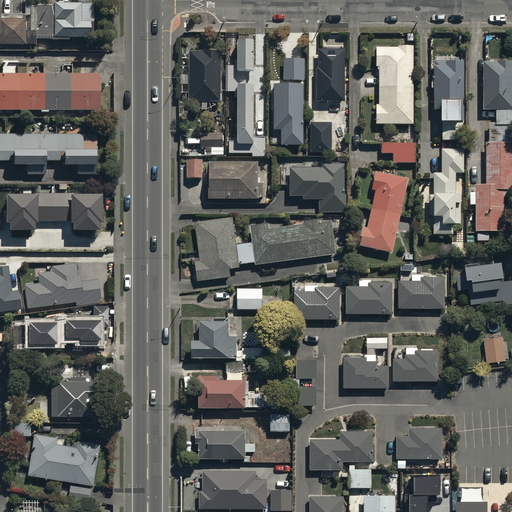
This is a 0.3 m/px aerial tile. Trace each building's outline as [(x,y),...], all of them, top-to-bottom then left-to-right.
[(46,8),(36,8),(37,42),(68,42),(68,40),(93,39),(92,3),(78,3),(78,6),(46,6),(46,8)] [(0,47),(35,49),(35,34),(24,34),(24,18),(0,17),(0,47)] [(254,40),(238,40),(238,66),(228,66),(228,91),(237,91),(237,140),(229,140),(229,153),(252,153),(252,156),(265,156),(265,136),(254,137),(254,40)] [(413,49),(377,49),(378,126),(414,125),(413,49)] [(345,52),(318,52),(318,103),(346,103),(345,52)] [(221,54),(190,54),(189,102),(221,102),(221,54)] [(306,60),(285,60),(285,80),(306,80),(306,60)] [(464,62),(435,62),(435,111),(464,111),(464,62)] [(511,63),(484,63),(484,110),(511,110),(511,63)] [(100,70),(0,69),(0,107),(40,107),(40,110),(48,110),(48,108),(100,107),(100,70)] [(305,86),(274,86),(274,131),(282,131),(282,145),(305,145),(305,86)] [(332,124),(310,125),(311,154),(332,154),(332,124)] [(223,153),(224,131),(200,130),(200,147),(210,147),(210,152),(223,153)] [(0,157),(11,157),(11,160),(26,160),(26,172),(46,171),(46,159),(61,159),(61,161),(76,161),(76,172),(96,172),(96,131),(0,131),(0,157)] [(417,145),(383,145),(383,154),(394,154),(394,164),(417,164),(417,145)] [(511,145),(487,145),(487,186),(476,187),(476,233),(506,233),(506,192),(511,192),(511,145)] [(464,151),(443,151),(444,175),(434,175),(434,237),(456,236),(455,175),(464,175),(464,151)] [(202,160),(187,161),(187,179),(202,179),(202,160)] [(258,164),(211,164),(210,199),(258,199),(258,164)] [(345,167),(290,168),(291,200),(320,199),(320,213),(345,213),(345,167)] [(409,181),(378,174),(361,247),(393,254),(409,181)] [(100,194),(6,194),(6,223),(9,223),(9,230),(33,230),(33,224),(36,224),(36,220),(69,220),(69,223),(71,223),(71,230),(98,230),(98,222),(100,222),(100,194)] [(233,219),(196,225),(202,262),(195,263),(199,283),(231,277),(230,271),(241,269),(233,219)] [(268,225),(249,227),(254,266),(336,255),(332,221),(269,229),(268,225)] [(463,272),(455,273),(457,288),(467,287),(470,303),(502,299),(502,304),(511,302),(511,276),(503,278),(501,257),(462,262),(463,272)] [(39,280),(24,282),(27,306),(75,300),(75,305),(98,302),(97,297),(100,297),(97,277),(80,279),(79,272),(77,272),(75,261),(50,264),(51,268),(37,270),(39,280)] [(0,311),(21,309),(19,291),(12,291),(9,266),(0,266),(0,311)] [(413,281),(400,281),(400,309),(447,309),(447,276),(422,276),(422,275),(413,275),(413,281)] [(369,286),(346,286),(346,314),(392,314),(392,282),(369,282),(369,286)] [(297,285),(295,285),(295,319),(339,318),(339,288),(316,288),(316,292),(305,292),(305,283),(297,283),(297,285)] [(262,286),(238,286),(238,308),(262,308),(262,286)] [(213,317),(199,317),(198,336),(191,336),(191,355),(226,356),(226,370),(244,370),(244,358),(264,358),(264,345),(243,345),(242,348),(237,348),(237,332),(229,332),(229,315),(213,314),(213,317)] [(67,320),(67,338),(81,337),(81,344),(101,344),(101,320),(67,320)] [(30,322),(30,344),(57,343),(57,322),(30,322)] [(502,335),(483,337),(486,361),(506,358),(505,356),(508,356),(506,345),(503,345),(502,335)] [(387,336),(366,336),(366,354),(343,355),(343,386),(389,385),(389,363),(376,363),(376,352),(375,352),(374,347),(387,346),(387,336)] [(404,356),(393,356),(392,378),(438,378),(438,348),(416,348),(416,346),(406,346),(406,352),(404,352),(404,356)] [(316,376),(316,357),(296,357),(296,376),(293,376),(293,386),(295,386),(295,403),(315,403),(315,385),(299,385),(299,376),(316,376)] [(505,366),(488,367),(490,388),(507,387),(505,366)] [(485,369),(460,371),(463,390),(470,389),(471,395),(482,394),(482,388),(487,387),(485,369)] [(196,372),(196,373),(197,404),(265,404),(265,391),(249,391),(249,378),(244,378),(244,377),(215,377),(215,372),(196,372)] [(70,381),(52,380),(52,415),(97,416),(97,380),(87,380),(87,377),(70,376),(70,381)] [(289,411),(270,412),(270,429),(280,429),(280,433),(287,433),(286,430),(290,429),(289,411)] [(407,433),(396,432),(396,457),(397,457),(397,467),(406,467),(407,457),(441,457),(441,425),(407,425),(407,433)] [(194,443),(198,443),(198,458),(245,458),(245,452),(255,452),(255,444),(245,444),(245,430),(224,430),(224,426),(194,426),(194,443)] [(325,437),(310,437),(310,467),(343,467),(343,459),(372,459),(372,429),(339,429),(339,437),(337,437),(337,434),(325,434),(325,437)] [(34,432),(28,473),(71,480),(69,494),(88,497),(90,482),(93,483),(99,442),(78,438),(77,445),(56,441),(57,436),(34,432)] [(370,466),(349,466),(349,486),(371,486),(370,466)] [(255,467),(202,468),(203,488),(199,488),(199,506),(266,506),(266,477),(255,477),(255,467)] [(439,494),(439,475),(414,475),(414,495),(409,495),(409,511),(427,511),(427,494),(439,494)] [(291,488),(271,487),(271,508),(291,508),(291,488)] [(395,511),(395,491),(362,491),(362,511),(395,511)] [(343,511),(344,493),(309,493),(309,511),(343,511)] [(456,511),(484,511),(484,503),(456,503),(456,511)]
